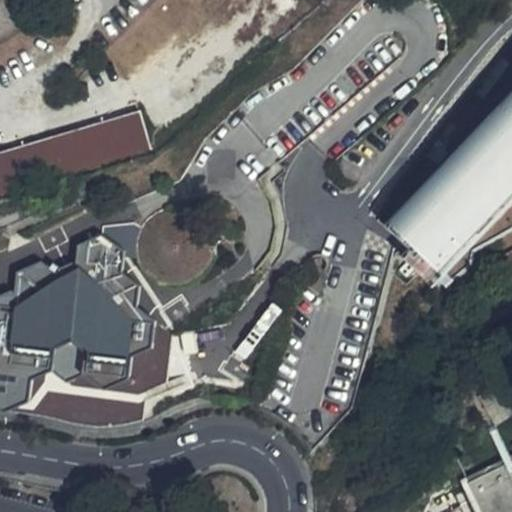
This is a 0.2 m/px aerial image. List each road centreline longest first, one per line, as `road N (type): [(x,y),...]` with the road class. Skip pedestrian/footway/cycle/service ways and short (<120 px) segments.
road 1 (secondary): [(285,471),(269,452),(242,441),(104,465),(0,451)]
road 2 (unknown): [(91,14),(49,69),(0,111)]
road 3 (unknown): [(252,0),(245,31),(171,90)]
